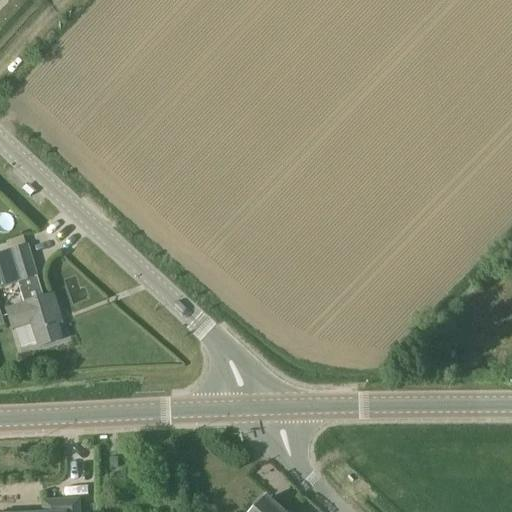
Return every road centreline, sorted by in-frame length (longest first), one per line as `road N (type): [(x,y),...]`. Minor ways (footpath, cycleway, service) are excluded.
road 1 (tertiary): [(254,408),(233,362),(194,319),(0,139)]
road 2 (secondary): [(511,405),(254,408)]
road 3 (secondary): [(254,408),(0,419)]
road 4 (residential): [(336,511),(254,408)]
